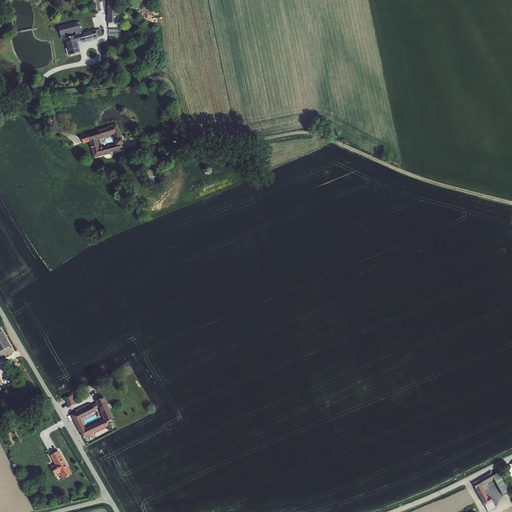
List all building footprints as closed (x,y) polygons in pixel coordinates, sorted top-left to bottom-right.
[(116,0),(107,0),(108,23),(109,23),(116,23),(117,23),(117,12),(116,0)] [(77,21),(58,26),(61,36),(75,32),(79,31),(77,22),(77,21)] [(76,35),(64,38),(69,55),(80,52),(78,42),(82,41),(82,43),(98,38),(97,37),(96,30),(95,29),(91,30),(91,31),(84,33),(84,32),(83,33),(76,35)] [(119,130),(117,124),(107,127),(108,127),(98,130),(99,131),(81,136),(83,144),(89,142),(94,158),(110,154),(110,153),(125,149),(120,133),(119,130)] [(148,171),(151,177),(154,175),(156,174),(152,168),(148,171)] [(151,177),(148,179),(154,187),(160,183),(154,175),(151,177)] [(0,352),(10,347),(11,347),(0,328),(0,352)] [(10,347),(0,352),(0,355),(2,359),(13,353),(10,347)] [(73,396),(65,399),(68,407),(76,403),(73,396)] [(90,404),(75,411),(76,413),(71,416),(83,439),(109,427),(107,423),(114,419),(104,398),(96,402),(97,404),(99,408),(104,420),(85,429),(81,419),(96,412),(95,410),(93,405),(92,405),(91,406),(90,404)] [(67,464),(59,450),(50,455),(55,464),(50,466),(55,475),(60,473),(63,478),(72,473),(69,468),(67,464)] [(491,473),(473,483),(476,488),(475,489),(485,507),(485,506),(488,511),(496,507),(490,496),(488,496),(485,490),(482,486),(486,483),(494,479),(503,495),(511,491),(499,471),(492,475),(491,473)]
